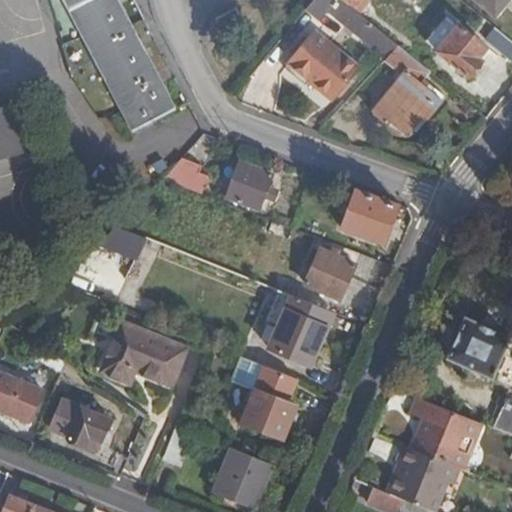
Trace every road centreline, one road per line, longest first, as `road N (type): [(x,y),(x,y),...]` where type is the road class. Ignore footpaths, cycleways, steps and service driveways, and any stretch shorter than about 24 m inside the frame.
road 1 (residential): [(168,0),(219,110),(237,124),(449,200)]
road 2 (residential): [(449,200),(312,511)]
road 3 (residential): [(146,511),(0,451)]
